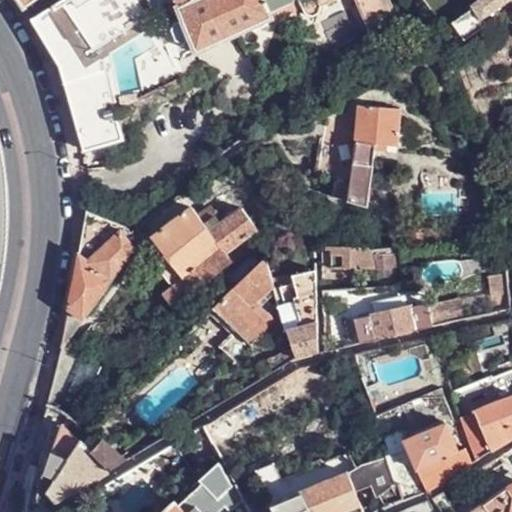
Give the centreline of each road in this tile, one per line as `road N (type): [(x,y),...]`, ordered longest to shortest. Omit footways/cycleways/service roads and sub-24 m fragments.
road 1 (secondary): [(0,449),(41,280),(45,212),(39,153),(0,38)]
road 2 (secondary): [(0,119),(15,210),(0,318)]
